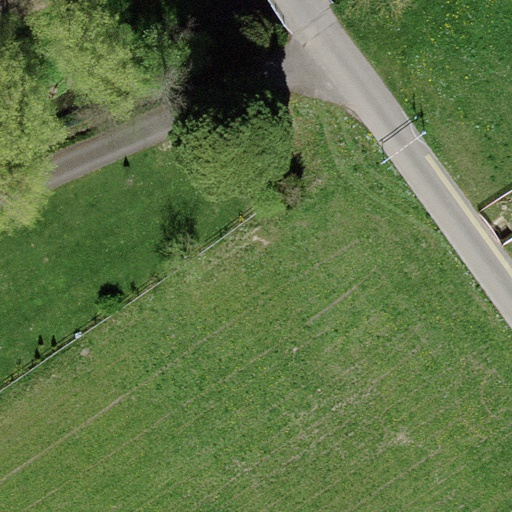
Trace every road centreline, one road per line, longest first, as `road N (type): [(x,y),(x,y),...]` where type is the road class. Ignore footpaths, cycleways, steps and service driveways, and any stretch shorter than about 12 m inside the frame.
road 1 (tertiary): [(306,0),(511,295)]
road 2 (track): [(160,0),(0,86)]
